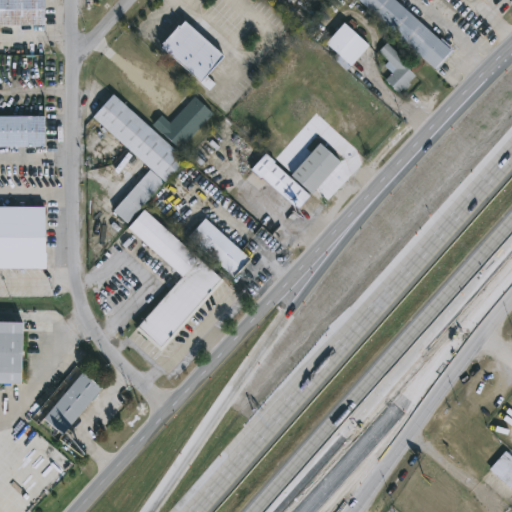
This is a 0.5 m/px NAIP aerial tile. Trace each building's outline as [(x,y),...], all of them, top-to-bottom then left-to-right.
[(0,0),(42,0),(42,26),(0,26),(0,0)] [(393,0),(449,52),(432,70),(356,0),(393,0)] [(221,57),(198,82),(159,46),(181,21),(221,57)] [(324,46),(340,25),(367,44),(346,72),(332,61),(336,55),(324,46)] [(391,73),(384,66),(387,63),(376,53),(384,45),(415,76),(396,94),(383,81),(391,73)] [(172,170),(125,224),(111,212),(149,168),(90,118),(110,95),(178,154),(168,166),(172,170)] [(296,116),(309,129),(328,108),(315,96),(296,116)] [(210,114),(176,149),(159,132),(193,97),(210,114)] [(0,116),(42,116),(42,147),(0,147),(0,116)] [(338,162),(293,211),(249,170),(263,154),(281,170),(302,147),(308,153),(317,143),(338,162)] [(0,269),(0,207),(43,207),(43,269),(0,269)] [(220,279),(158,351),(134,330),(180,276),(126,230),(141,211),(220,279)] [(186,237),(203,219),(248,260),(231,278),(186,237)] [(0,321),(22,322),(22,383),(0,383),(0,321)] [(102,388),(63,434),(43,418),(82,371),(102,388)] [(511,489),(489,469),(506,450),(511,455),(511,489)]
